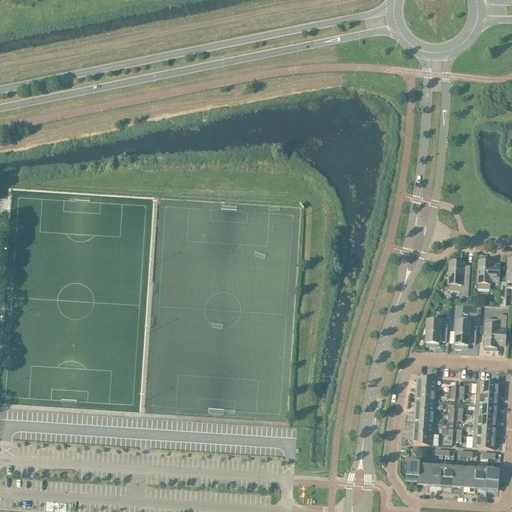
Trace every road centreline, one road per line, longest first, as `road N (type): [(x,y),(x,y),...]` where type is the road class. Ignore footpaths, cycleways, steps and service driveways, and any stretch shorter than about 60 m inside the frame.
road 1 (secondary): [(0,108),(396,28)]
road 2 (residential): [(511,371),(411,361),(390,474),(407,502),(497,509),(504,507),(508,449)]
road 3 (secondary): [(393,9),(0,90)]
road 4 (tertiary): [(429,230),(446,52)]
road 5 (tertiary): [(426,52),(410,225)]
road 6 (tertiary): [(363,429),(390,310)]
